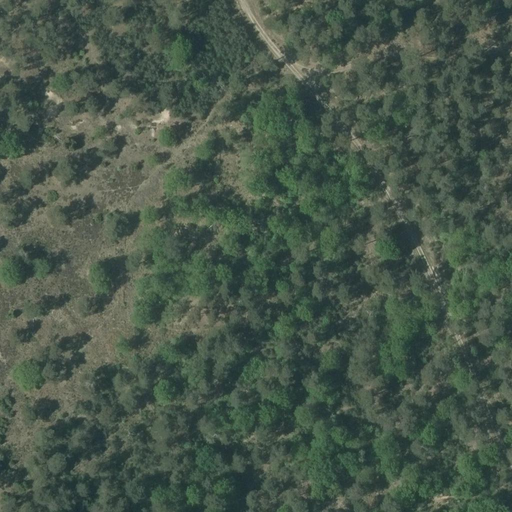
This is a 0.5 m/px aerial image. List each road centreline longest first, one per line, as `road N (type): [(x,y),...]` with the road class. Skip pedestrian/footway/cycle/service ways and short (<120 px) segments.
road 1 (track): [(241,0),(269,53),(324,105),(391,199),(511,462)]
road 2 (track): [(418,248),(376,281),(244,511)]
road 3 (track): [(280,67),(348,74),(420,45),(511,52)]
